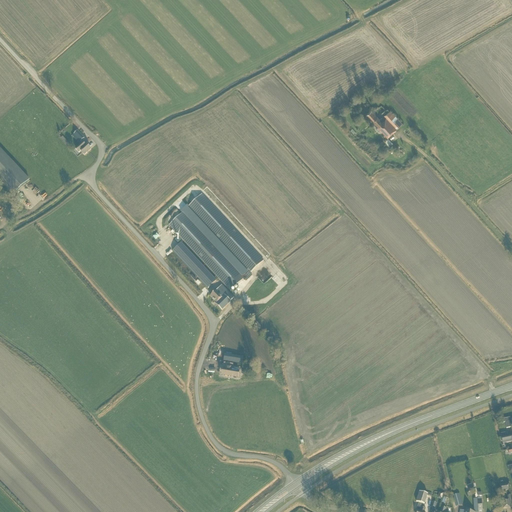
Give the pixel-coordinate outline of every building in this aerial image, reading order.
[(380,119),(371,110),(366,114),(372,121),(373,121),(372,122),(375,125),(375,124),(378,127),(377,127),(375,129),(378,132),(380,130),(387,138),(396,129),(402,123),(390,110),(384,116),(386,118),(384,120),(382,117),(380,119)] [(86,140),(78,131),(73,135),(80,142),(81,142),(82,143),(75,149),(79,153),(80,152),(84,156),(91,150),(86,145),(88,143),(86,140)] [(63,136),(61,139),(68,146),(70,144),(63,136)] [(0,182),(13,196),(30,181),(0,149),(0,182)] [(246,282),(252,276),(254,274),(252,272),(263,261),(202,194),(187,208),(247,272),(242,277),(182,213),(169,226),(218,278),(221,276),(233,289),(243,280),(244,282),(245,281),(246,282)] [(207,289),(216,281),(182,244),(173,252),(207,289)] [(234,298),(221,286),(218,289),(216,292),(215,291),(210,297),(216,303),(215,304),(222,311),(231,302),(230,302),(234,298)] [(223,362),(239,364),(240,357),(224,355),(223,362)] [(225,370),(222,369),(221,376),(238,379),(239,372),(231,371),(232,367),(225,366),(225,370)] [(511,435),(501,438),(503,444),(502,442),(505,441),(506,443),(511,441),(511,435)] [(424,511),(425,509),(423,508),(427,495),(419,492),(416,502),(419,503),(416,511),(418,511),(417,511),(424,511)] [(460,499),(457,500),(455,495),(452,496),(456,507),(461,505),(460,499)] [(511,504),(511,496),(508,496),(508,500),(502,501),(503,509),(511,507),(511,504)]
